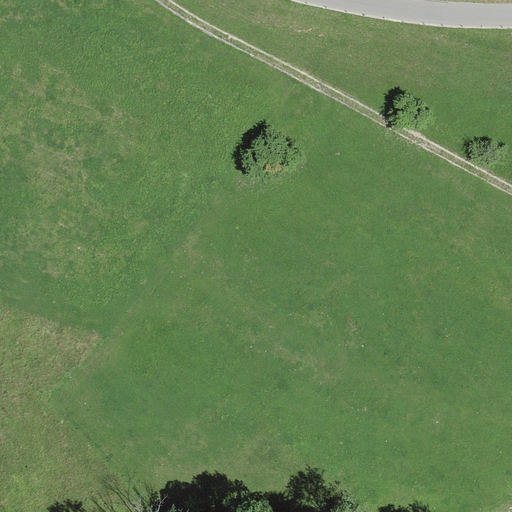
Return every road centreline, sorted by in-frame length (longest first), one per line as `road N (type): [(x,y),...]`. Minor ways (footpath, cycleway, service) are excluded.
road 1 (track): [(164,0),(511,189)]
road 2 (tertiary): [(348,0),(511,16)]
